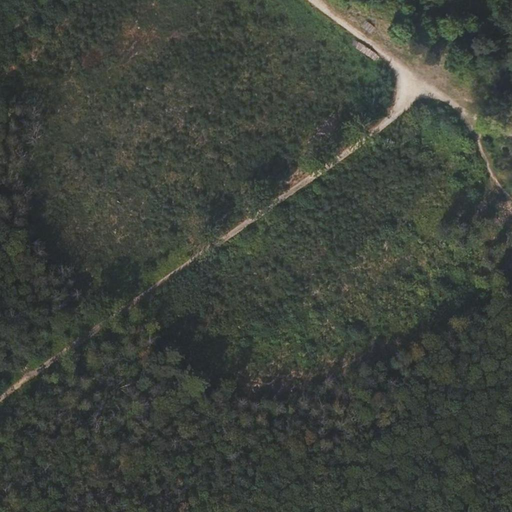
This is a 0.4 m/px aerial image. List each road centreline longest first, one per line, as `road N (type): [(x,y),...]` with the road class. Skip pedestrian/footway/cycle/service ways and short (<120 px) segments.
road 1 (track): [(424,85),(389,118),(0,393)]
road 2 (track): [(315,0),(457,110),(511,189)]
